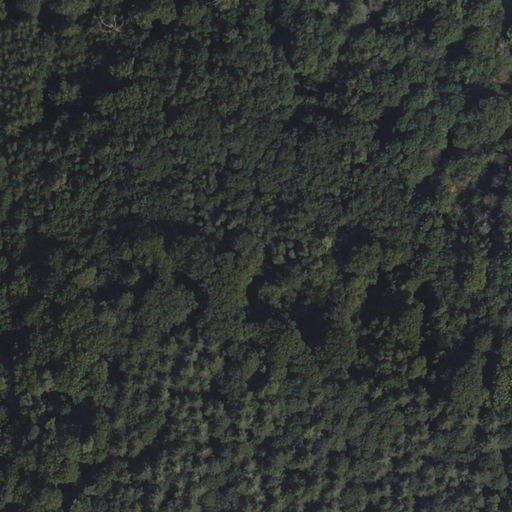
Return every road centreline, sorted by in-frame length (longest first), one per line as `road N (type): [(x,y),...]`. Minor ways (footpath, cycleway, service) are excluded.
road 1 (track): [(511,414),(193,329),(167,333),(127,360),(109,437),(105,511)]
road 2 (track): [(394,383),(361,327),(271,244),(91,166),(25,155),(0,183)]
